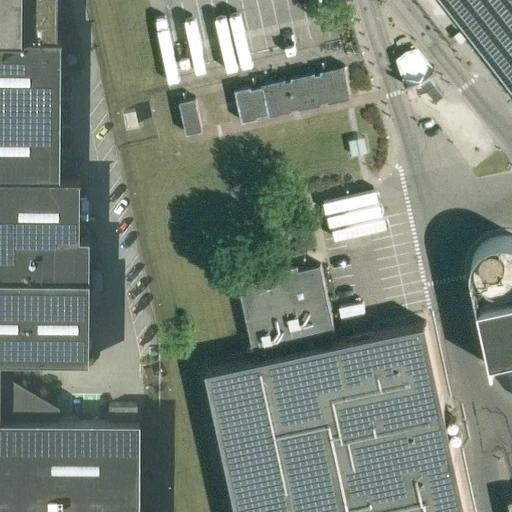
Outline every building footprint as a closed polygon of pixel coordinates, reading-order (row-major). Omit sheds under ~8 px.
[(0,0),(0,358),(87,359),(88,238),(78,238),(78,179),(80,179),(80,178),(59,178),(60,39),(61,39),(61,38),(56,38),(56,0),(0,0)] [(511,0),(442,0),(511,89),(511,0)] [(418,92),(427,89),(436,100),(444,94),(435,83),(429,75),(437,69),(434,65),(430,68),(406,37),(401,38),(396,42),(409,79),(404,81),(405,85),(415,82),(418,92)] [(351,97),(344,64),(321,69),(321,71),(315,73),(315,70),(291,75),(292,78),(286,79),(286,77),(262,82),(263,84),(252,86),(251,84),(235,88),(242,121),(258,117),(258,115),(269,112),(269,115),(292,109),(292,107),(298,106),(298,108),(322,103),(321,101),(327,99),(328,102),(351,97)] [(196,96),(180,100),(187,133),(203,129),(196,96)] [(207,368),(238,511),(467,511),(426,320),(332,341),(331,334),(336,333),(321,263),(298,268),(299,272),(287,274),(286,270),(239,281),(254,351),(259,350),(260,356),(207,368)] [(511,297),(479,304),(491,359),(511,354),(511,297)] [(109,403),(109,417),(137,417),(137,404),(109,403)] [(0,511),(137,511),(138,419),(0,417),(0,511)]
